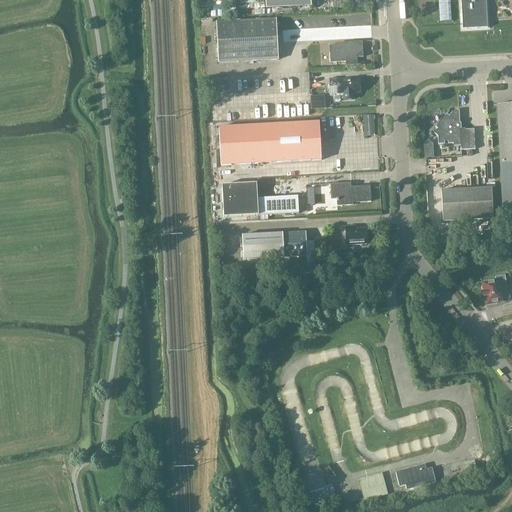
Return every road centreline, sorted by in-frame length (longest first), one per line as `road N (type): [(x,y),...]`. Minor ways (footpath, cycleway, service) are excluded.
road 1 (unclassified): [(398,70),(408,245),(511,380)]
road 2 (residential): [(0,49),(16,48),(26,58),(59,246),(55,276),(37,281)]
road 3 (residential): [(37,281),(54,396),(46,511)]
road 4 (unknown): [(476,66),(478,163),(466,177),(447,178)]
